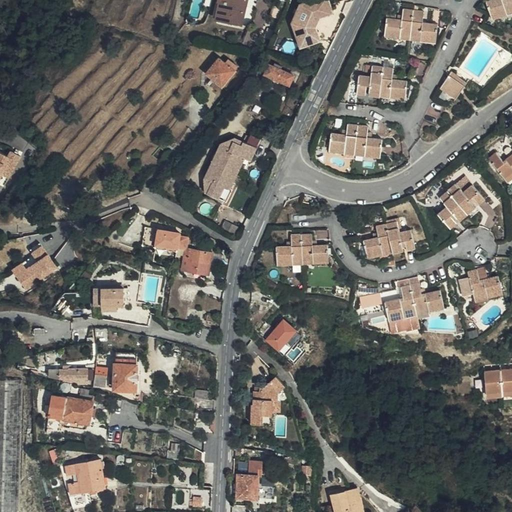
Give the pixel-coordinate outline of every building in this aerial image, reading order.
[(240,22),(246,0),(221,0),(217,17),(240,22)] [(326,0),(318,0),(307,4),(299,7),(291,23),(300,45),(318,39),(314,28),(318,19),(331,14),(326,0)] [(511,0),(485,0),(491,15),(497,15),(507,12),(505,7),(511,5),(511,0)] [(299,7),(307,4),(306,2),(296,5),(287,23),(296,47),(300,45),(291,23),(299,7)] [(408,37),(410,15),(400,15),(399,21),(384,20),(382,39),(399,40),(399,36),(408,37)] [(420,23),(421,15),(410,15),(408,37),(416,37),(416,42),(433,44),(434,25),(420,23)] [(220,87),(235,67),(227,60),(224,64),(216,58),(203,73),(220,87)] [(291,76),(280,70),(281,67),(276,65),(275,68),(268,65),(264,75),(287,86),(291,76)] [(377,94),(380,70),(369,68),(367,79),(356,78),(354,96),(362,97),(363,87),(365,87),(365,93),(377,94)] [(390,70),(380,70),(377,94),(386,96),(386,99),(402,101),(404,83),(388,81),(390,70)] [(454,80),(456,77),(447,72),(439,85),(448,90),(446,94),(453,99),(462,85),(454,80)] [(464,81),(456,77),(454,80),(462,85),(464,81)] [(448,90),(439,85),(437,89),(446,94),(448,90)] [(356,151),(358,125),(348,125),(346,135),(331,134),(329,153),(346,154),(346,150),(356,151)] [(369,126),(358,125),(356,151),(365,151),(364,156),(381,157),(383,138),(368,137),(369,126)] [(14,173),(28,151),(19,146),(15,151),(0,142),(0,179),(3,178),(1,175),(6,168),(8,169),(14,173)] [(229,183),(242,157),(250,161),(256,149),(243,143),(241,147),(235,144),(231,153),(222,148),(207,178),(213,181),(207,194),(218,199),(227,182),(229,183)] [(482,153),(498,174),(508,166),(511,170),(511,145),(499,155),(492,145),(482,153)] [(511,170),(508,166),(498,174),(503,180),(511,173),(511,170)] [(455,178),(447,186),(466,205),(472,200),(468,195),(470,194),(476,200),(485,192),(471,178),(462,186),(455,178)] [(466,205),(447,186),(439,194),(446,201),(436,210),(450,225),(462,213),(460,210),(466,205)] [(472,200),(466,205),(468,208),(474,202),(472,200)] [(399,218),(388,220),(394,246),(401,245),(400,240),(403,239),(405,248),(415,245),(411,226),(401,229),(399,218)] [(394,246),(388,220),(377,223),(379,234),(363,238),(368,257),(384,253),(383,249),(394,246)] [(188,257),(190,250),(186,249),(188,238),(179,236),(169,235),(169,231),(144,227),(141,249),(173,255),(174,251),(185,253),(184,256),(188,257)] [(328,241),(328,229),(314,230),(314,242),(328,241)] [(301,260),(299,234),(290,234),(290,246),(272,246),(273,267),(290,266),(290,261),(301,260)] [(311,234),(299,234),(301,260),(312,259),(312,265),(328,264),(327,243),(311,244),(311,234)] [(202,246),(204,240),(193,238),(192,245),(202,246)] [(27,289),(60,267),(44,243),(32,250),(38,259),(27,267),(23,261),(13,268),(27,289)] [(208,264),(210,253),(190,250),(188,257),(184,256),(184,259),(181,271),(208,275),(209,264),(208,264)] [(172,257),(184,259),(184,256),(185,253),(174,251),(173,255),(172,257)] [(467,268),(469,277),(472,286),(474,295),(487,291),(487,293),(503,289),(498,271),(479,275),(477,266),(467,268)] [(472,286),(469,277),(462,279),(464,289),(472,286)] [(419,280),(410,282),(416,307),(425,304),(426,309),(445,304),(440,286),(422,290),(419,280)] [(416,307),(410,282),(401,284),(403,295),(386,300),(394,332),(410,328),(411,330),(420,328),(417,311),(416,307)] [(129,305),(129,289),(125,288),(101,288),(95,288),(95,296),(103,296),(102,305),(110,305),(116,305),(129,305)] [(381,292),(361,294),(362,306),(382,304),(381,292)] [(103,296),(95,296),(95,304),(102,305),(103,296)] [(295,331),(283,320),(274,331),(270,328),(262,337),(278,351),(295,331)] [(95,329),(95,330),(96,343),(108,341),(107,328),(95,329)] [(116,364),(137,364),(137,355),(117,354),(116,364)] [(466,375),(482,377),(498,380),(498,377),(511,379),(511,362),(507,361),(507,359),(467,354),(464,375),(466,375)] [(135,389),(137,364),(116,364),(115,364),(115,365),(112,364),(112,372),(114,372),(114,388),(135,389)] [(53,369),(52,379),(78,380),(78,384),(86,384),(87,369),(68,368),(67,370),(53,369)] [(96,368),(96,385),(108,386),(109,368),(96,368)] [(265,388),(261,388),(261,393),(254,392),(253,406),(251,405),(250,426),(271,427),(272,401),(276,401),(277,393),(285,384),(276,376),(265,388)] [(76,393),(78,388),(70,386),(71,384),(69,383),(65,382),(63,383),(62,385),(61,387),(62,390),(64,391),(66,392),(69,391),(76,393)] [(80,390),(78,400),(91,403),(93,397),(92,397),(92,398),(91,399),(90,399),(89,399),(88,399),(87,399),(86,399),(85,399),(85,398),(84,397),(83,396),(83,395),(83,394),(83,393),(83,392),(83,391),(84,391),(80,390)] [(67,398),(51,395),(46,417),(59,419),(58,424),(61,424),(62,421),(87,426),(88,419),(91,420),(93,410),(90,410),(91,403),(78,400),(67,398)] [(215,412),(215,400),(195,398),(194,410),(215,412)] [(108,485),(102,457),(66,463),(68,473),(79,471),(80,478),(70,481),(75,507),(95,503),(92,488),(108,485)] [(257,462),(244,462),(244,479),(241,478),(241,482),(244,482),(244,484),(237,484),(237,499),(257,499),(257,462)] [(263,499),(275,498),(274,478),(261,479),(263,499)] [(332,511),(358,511),(356,501),(359,501),(356,490),(329,496),(332,511)] [(206,505),(206,491),(191,491),(191,505),(206,505)]
